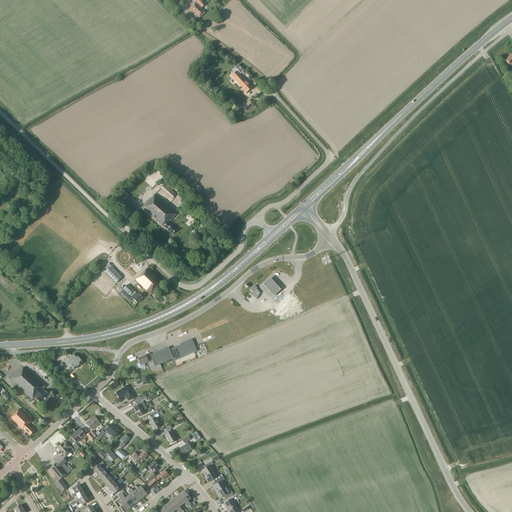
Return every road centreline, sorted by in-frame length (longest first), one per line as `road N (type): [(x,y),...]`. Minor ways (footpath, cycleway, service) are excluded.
road 1 (unclassified): [(255,217),(238,250),(202,282),(184,286),(0,112)]
road 2 (secondary): [(330,238),(469,511)]
road 3 (unclassified): [(255,217),(332,160),(270,84),(193,23)]
road 4 (tertiary): [(93,392),(131,341),(194,315),(262,264),(311,254),(330,238)]
road 5 (primary): [(93,337),(194,302),(274,238)]
road 6 (primary): [(270,233),(192,297),(93,337)]
road 7 (primary): [(400,115),(511,17)]
road 8 (primary): [(400,115),(304,202)]
road 9 (primary): [(308,206),(400,115)]
road 10 (residential): [(187,476),(93,392)]
